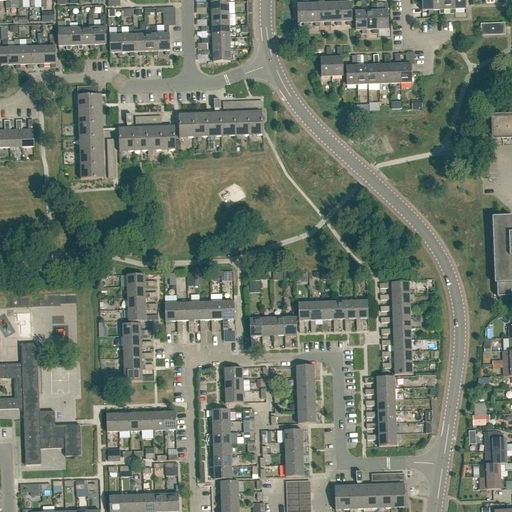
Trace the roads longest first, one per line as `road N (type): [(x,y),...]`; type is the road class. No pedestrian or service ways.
road 1 (tertiary): [(443,462),(460,359),(448,270),(409,215),(296,107),(272,63)]
road 2 (residential): [(195,511),(191,366),(200,361),(327,356),(339,366),(340,455),(352,465),(387,464)]
road 3 (residential): [(190,84),(41,80),(16,101),(0,102)]
